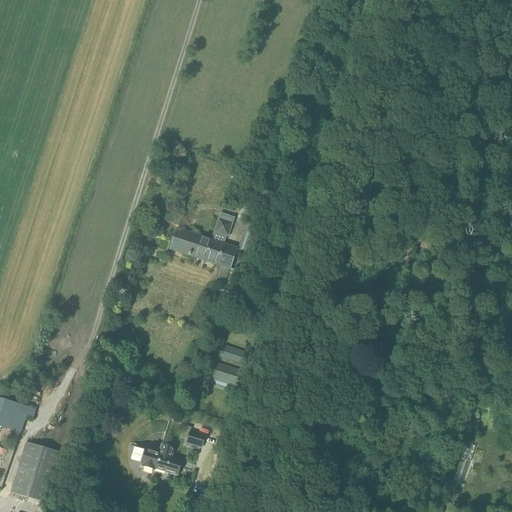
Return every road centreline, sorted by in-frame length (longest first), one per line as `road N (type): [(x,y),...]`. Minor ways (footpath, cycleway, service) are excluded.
road 1 (track): [(200,0),(88,344),(20,441),(0,500)]
road 2 (unclassified): [(236,511),(404,0)]
